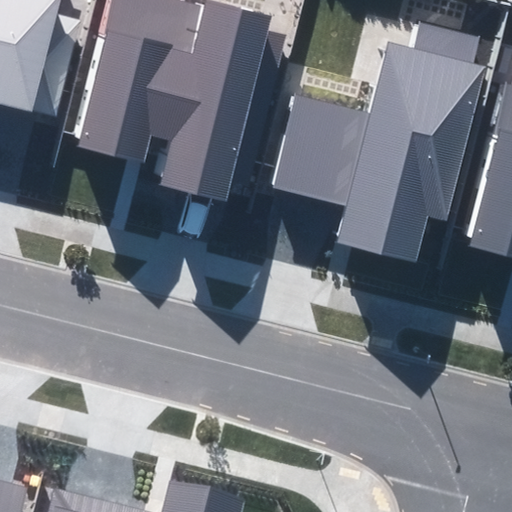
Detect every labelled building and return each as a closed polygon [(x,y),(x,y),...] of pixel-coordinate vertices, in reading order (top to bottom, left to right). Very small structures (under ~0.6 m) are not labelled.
[(0,0),(0,102),(10,105),(54,116),(79,21),(51,14),(54,0),(0,0)] [(170,142),(159,185),(197,194),(226,201),(232,178),(248,182),(285,35),(267,31),(270,17),(207,1),(206,7),(179,0),(103,0),(69,136),(78,139),(76,148),(146,165),(153,137),(170,142)] [(427,215),(446,220),(486,67),(472,63),(479,37),(420,21),(413,47),(388,40),(369,113),(300,96),(275,186),(309,195),(347,205),(338,240),(415,260),(427,215)] [(511,83),(507,82),(506,86),(500,84),(463,230),(475,233),(472,244),(511,254),(511,83)] [(0,511),(19,511),(26,488),(0,481),(0,511)] [(239,511),(243,498),(170,481),(163,511),(146,511),(93,500),(55,491),(50,511),(239,511)]
